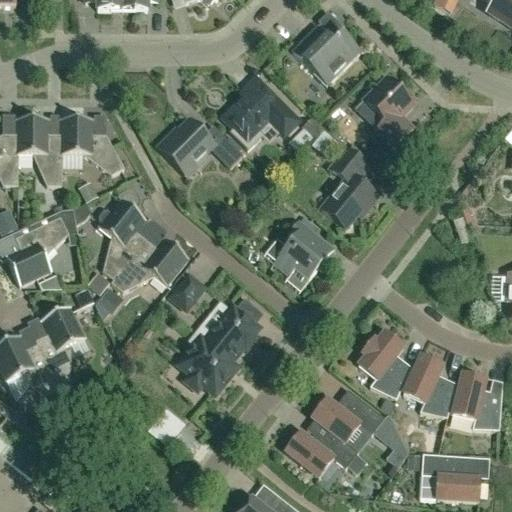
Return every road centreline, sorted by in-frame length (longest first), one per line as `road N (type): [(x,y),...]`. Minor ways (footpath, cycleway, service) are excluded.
road 1 (residential): [(0,78),(69,56),(214,54),(280,0)]
road 2 (residential): [(179,511),(317,338)]
road 3 (residential): [(317,338),(180,228),(160,200)]
road 4 (residential): [(511,94),(419,42),(371,0)]
road 5 (residential): [(511,355),(445,340),(364,279)]
